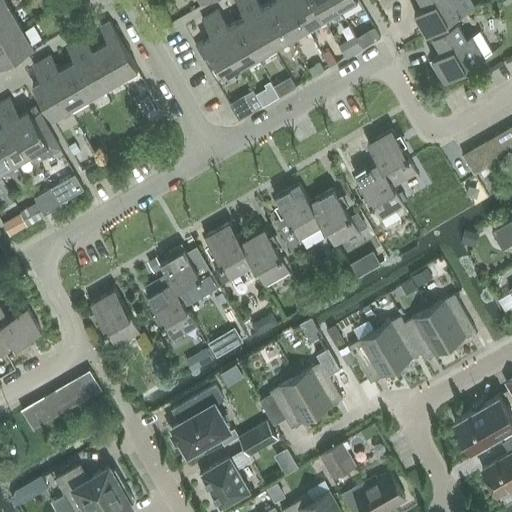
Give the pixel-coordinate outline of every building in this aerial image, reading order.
[(7,0),(0,0),(0,19),(14,11),(7,0)] [(274,46),(247,0),(236,0),(246,15),(237,20),(258,56),(274,46)] [(291,37),(270,1),(261,6),(257,0),(247,0),(274,46),(291,37)] [(308,27),(291,0),(271,0),(270,1),(291,37),(308,27)] [(324,17),(314,0),(291,0),(308,27),(324,17)] [(341,8),(336,0),(314,0),(324,17),(341,8)] [(420,0),(424,6),(414,12),(427,33),(430,31),(455,17),(474,6),(471,0),(420,0)] [(258,56),(237,20),(229,25),(219,8),(211,13),(242,65),(258,56)] [(0,41),(23,28),(14,11),(0,19),(0,41)] [(224,76),(242,65),(211,13),(203,17),(213,34),(203,40),(224,76)] [(466,37),(455,17),(430,31),(441,51),(432,56),(444,78),(492,50),(480,29),(466,37)] [(101,43),(121,78),(138,68),(110,19),(101,25),(109,39),(101,43)] [(0,64),(33,45),(23,28),(0,41),(0,64)] [(121,78),(101,43),(93,48),(85,34),(76,39),(104,87),(121,78)] [(104,87),(76,39),(67,45),(75,58),(67,63),(87,97),(104,87)] [(87,97),(67,63),(59,67),(51,54),(42,59),(70,107),(87,97)] [(53,117),(70,107),(42,59),(33,65),(41,77),(32,83),(53,117)] [(3,100),(33,153),(41,148),(46,156),(61,147),(40,111),(33,115),(29,107),(20,112),(10,96),(3,100)] [(33,153),(3,100),(0,101),(0,113),(4,121),(0,123),(0,134),(16,162),(33,153)] [(379,161),(393,184),(418,169),(393,127),(368,141),(379,161)] [(509,154),(511,151),(511,132),(508,127),(497,133),(509,154)] [(498,160),(509,154),(497,133),(486,140),(498,160)] [(0,171),(16,162),(0,134),(0,171)] [(486,167),(498,160),(486,140),(474,146),(486,167)] [(475,173),(486,167),(474,146),(462,153),(475,173)] [(404,203),(393,184),(379,161),(356,174),(380,217),(404,203)] [(60,198),(73,192),(67,180),(54,186),(60,198)] [(324,224),(311,200),(300,181),(276,194),(286,213),(275,218),(291,246),(301,241),(302,241),(300,237),(324,224)] [(324,224),(334,243),(358,230),(335,187),(311,200),(324,224)] [(37,200),(46,214),(62,205),(53,190),(37,200)] [(29,225),(46,214),(37,200),(21,210),(22,211),(21,211),(29,225)] [(14,234),(29,225),(21,211),(6,221),(14,234)] [(511,218),(493,230),(502,246),(511,240),(511,218)] [(231,278),(254,264),(256,264),(242,240),(231,220),(206,235),(231,278)] [(256,264),(254,264),(265,283),(290,269),(265,227),(242,240),(256,264)] [(169,256),(160,261),(171,281),(184,304),(186,303),(209,290),(182,242),(166,251),(169,256)] [(171,281),(148,294),(172,337),(197,323),(186,303),(184,304),(171,281)] [(140,329),(116,287),(91,302),(115,344),(140,329)] [(429,307),(451,344),(467,335),(467,334),(476,329),(455,292),(429,307)] [(27,305),(8,316),(0,320),(0,352),(41,329),(27,305)] [(404,322),(421,352),(425,358),(435,353),(451,344),(429,307),(405,321),(404,322)] [(413,356),(421,352),(404,322),(405,321),(401,314),(376,329),(397,366),(413,357),(413,356)] [(381,375),(397,366),(376,329),(350,343),(371,380),(381,375)] [(296,375),(318,412),(334,402),(333,402),(343,397),(322,360),(296,375)] [(79,375),(91,395),(102,389),(90,368),(79,375)] [(79,402),(91,395),(79,375),(67,381),(79,402)] [(302,421),(318,412),(296,375),(271,389),(272,391),(260,398),(274,423),(286,416),(292,426),(302,421)] [(68,409),(79,402),(67,381),(56,388),(68,409)] [(173,429),(178,439),(181,437),(189,451),(203,442),(205,445),(216,438),(215,436),(229,427),(215,402),(224,397),(216,383),(173,407),(181,421),(174,425),(176,428),(173,429)] [(56,415),(68,409),(56,388),(45,395),(56,415)] [(511,415),(500,394),(455,420),(472,450),(511,426),(511,415)] [(45,422),(56,415),(45,395),(33,401),(45,422)] [(34,429),(45,422),(33,401),(22,408),(34,429)] [(200,471),(221,507),(251,489),(237,466),(253,457),(251,452),(278,436),(268,419),(240,435),(246,447),(231,456),(230,454),(200,471)] [(511,436),(504,441),(510,453),(483,468),(498,495),(511,486),(511,436)] [(334,476),(356,463),(343,441),(321,454),(334,476)] [(81,462),(56,476),(76,511),(125,483),(116,466),(111,468),(109,465),(89,476),(81,462)] [(378,511),(405,497),(390,471),(377,478),(375,475),(353,488),(366,511),(378,511)] [(76,511),(74,511),(121,511),(133,506),(131,502),(135,499),(125,483),(76,511)] [(342,511),(330,490),(314,499),(310,492),(282,508),(284,511),(342,511)]
